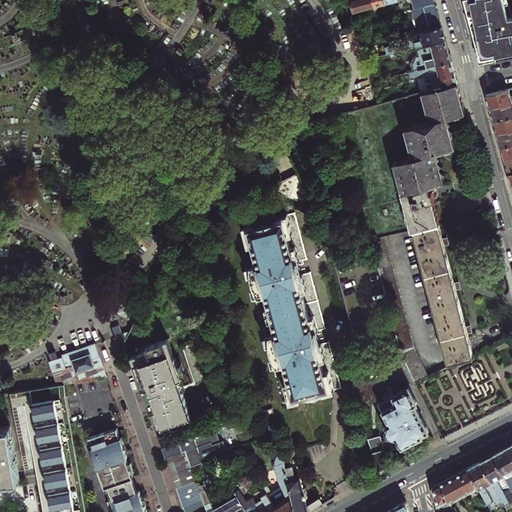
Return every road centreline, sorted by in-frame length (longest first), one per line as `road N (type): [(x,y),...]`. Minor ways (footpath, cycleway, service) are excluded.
road 1 (residential): [(110,337),(168,511)]
road 2 (residential): [(471,82),(511,233)]
